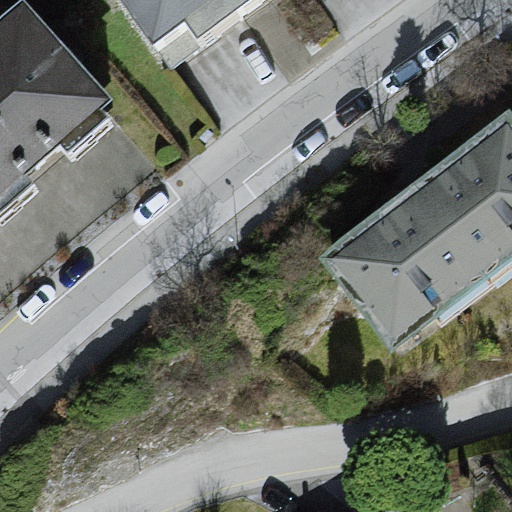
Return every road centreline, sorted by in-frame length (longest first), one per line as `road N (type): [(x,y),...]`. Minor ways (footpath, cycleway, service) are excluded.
road 1 (residential): [(0,375),(468,0)]
road 2 (residential): [(511,398),(205,472),(113,511)]
